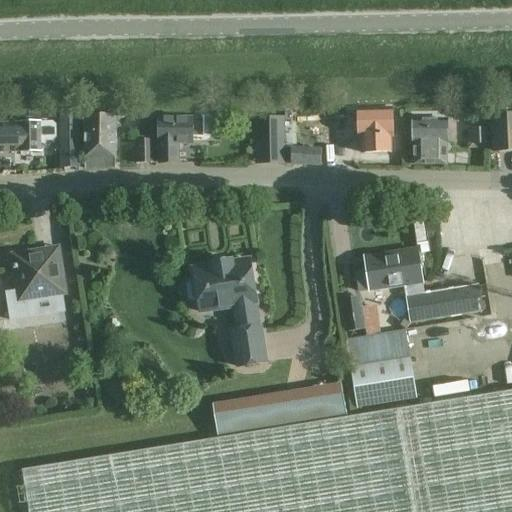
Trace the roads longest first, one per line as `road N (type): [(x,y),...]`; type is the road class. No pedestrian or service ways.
road 1 (unclassified): [(0,187),(99,178),(511,181)]
road 2 (tertiary): [(511,19),(0,33)]
